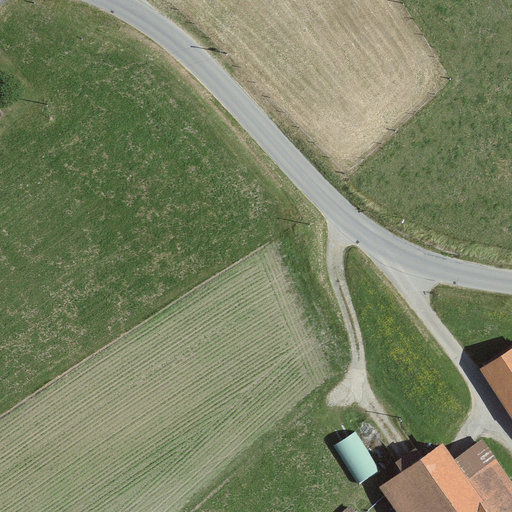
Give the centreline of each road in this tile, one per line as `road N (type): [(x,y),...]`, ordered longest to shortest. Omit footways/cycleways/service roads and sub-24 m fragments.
road 1 (unclassified): [(111,0),(222,80),(309,180),(385,246),(511,282)]
road 2 (track): [(340,211),(335,269),(355,334),(357,383),(397,445)]
